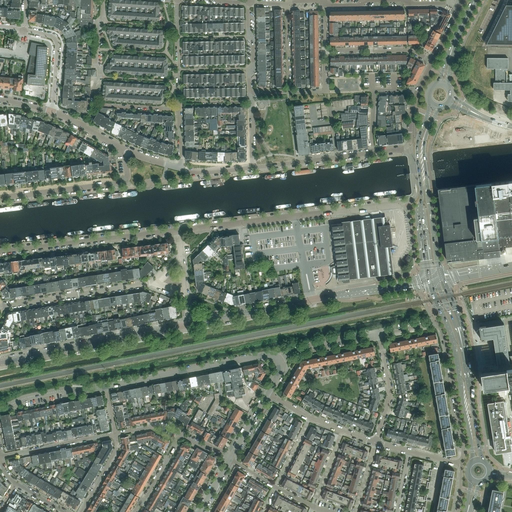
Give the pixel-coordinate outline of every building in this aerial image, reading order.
[(116,6),(117,0),(115,0),(109,0),(109,8),(117,9),(117,6),(119,6),(116,6)] [(154,10),(154,11),(159,11),(160,4),(159,3),(153,2),(152,8),(151,8),(152,8),(152,9),(154,10)] [(506,5),(486,44),(487,45),(487,44),(511,44),(511,5),(506,5)] [(58,29),(64,20),(60,18),(62,12),(63,8),(60,8),(59,12),(57,17),(55,27),(58,29)] [(109,17),(115,18),(116,12),(118,12),(119,9),(117,9),(109,8),(109,17)] [(43,24),(44,21),(45,15),(39,14),(39,13),(40,13),(41,10),(38,9),(37,10),(38,10),(37,13),(36,22),(43,24)] [(430,9),(430,12),(430,25),(435,25),(436,26),(439,20),(442,12),(437,9),(430,9)] [(367,20),(380,20),(379,10),(374,10),(374,14),(372,14),(372,10),(367,11),(367,20)] [(380,20),(392,20),(392,10),(387,10),(387,13),(385,13),(385,10),(379,10),(380,20)] [(404,10),(399,10),(399,13),(397,13),(397,10),(392,10),(392,20),(405,19),(404,10)] [(45,11),(45,15),(44,21),(43,24),(49,25),(51,16),(48,15),(48,12),(45,11)] [(159,11),(154,11),(154,12),(152,12),(152,14),(150,14),(152,14),(151,20),(160,20),(160,15),(159,14),(159,11)] [(306,12),(306,15),(306,18),(310,18),(310,20),(318,20),(318,16),(318,11),(316,11),(316,12),(315,12),(315,11),(310,12),(306,12)] [(335,14),(335,11),(330,11),(330,21),(342,21),(342,11),(337,11),(337,14),(335,14)] [(347,11),(342,11),(342,21),(355,20),(355,11),(349,11),(350,14),(348,14),(347,11)] [(360,11),(355,11),(355,20),(367,20),(367,11),(362,11),(362,14),(360,14),(360,11)] [(442,12),(439,20),(447,23),(446,23),(450,16),(449,14),(443,11),(442,12)] [(51,16),(49,25),(55,27),(57,17),(54,16),(54,13),(52,13),(51,16)] [(64,20),(58,29),(62,31),(69,23),(73,18),(70,16),(67,22),(64,20)] [(69,23),(62,31),(64,35),(73,29),(71,26),(76,19),(75,19),(75,18),(73,18),(69,23)] [(80,19),(77,19),(82,29),(83,31),(91,31),(93,32),(94,24),(94,20),(92,20),(86,19),(80,19)] [(435,29),(441,32),(442,33),(446,24),(445,24),(446,23),(447,23),(439,20),(436,26),(435,29)] [(113,36),(114,36),(118,37),(118,36),(115,36),(115,33),(114,33),(115,28),(109,27),(108,28),(108,32),(109,32),(109,33),(110,33),(110,36),(113,36)] [(123,34),(120,34),(121,28),(115,28),(114,33),(115,33),(119,34),(118,37),(120,37),(121,37),(121,34),(123,34)] [(75,33),(73,29),(64,35),(67,39),(67,38),(77,35),(82,33),(81,32),(83,31),(82,29),(77,31),(75,33)] [(156,36),(154,36),(156,36),(156,37),(158,38),(158,39),(162,39),(163,32),(162,30),(157,30),(156,36)] [(440,34),(438,33),(433,30),(431,34),(430,33),(429,35),(438,40),(439,37),(440,36),(440,35),(440,34)] [(83,37),(82,33),(77,35),(67,38),(67,39),(67,43),(77,43),(78,43),(77,38),(79,38),(83,37)] [(438,40),(429,35),(428,38),(429,39),(427,41),(435,45),(435,44),(436,44),(437,43),(436,42),(438,40)] [(113,36),(112,40),(113,40),(113,44),(114,45),(120,45),(120,40),(122,40),(122,39),(120,39),(118,39),(118,37),(114,36),(113,36)] [(15,40),(14,40),(12,40),(12,39),(8,38),(7,45),(4,45),(4,48),(12,50),(12,49),(13,49),(15,40)] [(154,42),(156,42),(156,48),(161,48),(162,47),(162,39),(158,39),(158,41),(156,40),(156,42),(154,42)] [(432,51),(434,46),(420,39),(420,46),(424,47),(424,48),(428,50),(428,49),(431,51),(432,50),(432,51)] [(46,55),(47,47),(42,47),(43,45),(33,43),(31,42),(31,45),(29,52),(28,55),(31,55),(26,75),(27,75),(28,75),(27,85),(44,86),(44,84),(45,76),(46,76),(47,57),(46,57),(46,55)] [(119,61),(119,56),(113,55),(112,56),(112,60),(111,60),(111,64),(112,64),(116,64),(116,61),(120,62),(120,61),(119,61)] [(407,66),(411,68),(412,66),(415,61),(414,60),(413,59),(412,59),(407,57),(407,64),(407,66)] [(159,64),(160,64),(160,65),(162,66),(162,67),(167,67),(168,64),(166,64),(167,58),(161,58),(160,64),(159,64)] [(487,58),(487,69),(496,69),(495,83),(494,83),(493,90),(510,90),(510,91),(510,93),(510,94),(508,94),(508,96),(508,98),(508,101),(511,101),(511,73),(508,74),(507,74),(507,71),(507,69),(508,69),(508,58),(500,58),(498,58),(494,58),(491,58),(487,58)] [(415,61),(412,66),(422,71),(422,69),(423,70),(425,66),(420,63),(418,62),(415,61)] [(112,64),(111,64),(108,63),(108,66),(107,66),(107,67),(106,67),(105,71),(106,72),(112,73),(112,67),(114,67),(114,64),(116,64),(112,64)] [(112,67),(112,73),(118,73),(118,67),(121,67),(118,67),(119,64),(117,64),(117,67),(114,67),(112,67)] [(422,71),(412,66),(411,68),(409,72),(411,73),(419,77),(421,73),(422,71)] [(158,70),(160,70),(160,76),(166,76),(167,75),(167,67),(162,67),(162,69),(160,68),(160,70),(158,70)] [(339,68),(336,68),(331,68),(330,68),(330,72),(331,72),(331,73),(338,73),(339,76),(343,76),(343,73),(343,69),(340,69),(340,70),(339,70),(339,68)] [(406,83),(407,83),(408,84),(415,84),(419,77),(411,73),(411,74),(408,72),(407,72),(407,75),(410,76),(406,83)] [(18,78),(10,78),(9,87),(13,87),(13,90),(18,90),(21,90),(21,83),(23,83),(23,79),(23,76),(18,75),(18,78)] [(111,88),(111,83),(104,82),(104,91),(110,91),(111,89),(113,89),(111,88)] [(152,97),(152,103),(161,103),(162,98),(164,98),(164,96),(160,96),(160,97),(158,97),(158,94),(156,94),(156,97),(152,97)] [(68,98),(64,97),(63,104),(63,105),(63,106),(64,106),(65,106),(66,106),(68,106),(67,107),(68,107),(68,108),(71,108),(71,107),(72,107),(72,100),(68,100),(68,98)] [(378,110),(378,112),(386,113),(386,116),(387,116),(389,116),(393,116),(393,110),(392,110),(392,107),(391,107),(392,105),(389,105),(389,101),(386,101),(379,101),(378,107),(379,107),(378,110)] [(386,116),(386,119),(387,124),(396,123),(401,122),(403,122),(402,114),(405,113),(405,105),(399,105),(394,105),(393,105),(393,110),(393,116),(389,116),(387,116),(386,116)] [(365,115),(368,115),(368,106),(357,106),(348,106),(348,114),(359,114),(365,115)] [(104,108),(102,108),(94,120),(96,121),(95,122),(96,123),(97,124),(98,124),(100,125),(104,117),(105,116),(104,116),(105,115),(101,114),(102,111),(106,113),(108,108),(104,108)] [(100,125),(101,126),(101,127),(103,127),(104,127),(104,128),(105,128),(106,128),(106,129),(111,119),(112,115),(113,113),(111,112),(108,118),(105,116),(105,117),(104,117),(100,125)] [(116,115),(116,116),(118,116),(118,118),(122,120),(122,118),(125,119),(126,119),(126,113),(126,112),(122,112),(117,112),(116,115)] [(378,116),(378,119),(385,119),(386,124),(387,124),(386,119),(386,116),(386,113),(378,112),(378,116)] [(5,134),(8,134),(7,124),(7,123),(6,117),(6,114),(3,114),(2,114),(2,113),(0,113),(0,126),(4,126),(5,134)] [(133,119),(133,121),(137,122),(138,119),(141,120),(142,113),(138,113),(134,113),(133,119)] [(368,119),(367,119),(362,118),(361,120),(355,120),(355,118),(347,119),(347,114),(348,114),(341,113),(343,129),(351,128),(353,128),(357,127),(360,127),(367,126),(367,125),(367,124),(368,119)] [(25,128),(26,128),(28,118),(24,117),(23,116),(22,116),(20,116),(19,126),(22,127),(21,134),(24,135),(24,132),(25,132),(25,128)] [(111,119),(106,129),(107,129),(107,130),(109,131),(110,130),(110,131),(112,132),(116,123),(118,118),(118,116),(116,116),(114,121),(111,119)] [(28,118),(26,128),(25,132),(28,133),(28,136),(30,137),(31,130),(34,120),(31,119),(29,118),(28,119),(28,118)] [(386,124),(385,119),(378,119),(378,120),(377,126),(377,127),(380,127),(386,127),(386,124)] [(34,130),(37,131),(40,122),(39,122),(39,121),(37,120),(36,121),(35,120),(34,120),(31,130),(30,137),(33,137),(34,130)] [(123,121),(122,120),(120,123),(119,125),(116,123),(112,132),(113,132),(112,133),(115,134),(118,135),(122,125),(123,121)] [(37,142),(39,142),(40,139),(46,123),(44,123),(43,122),(42,121),(41,121),(40,121),(40,122),(37,131),(38,131),(40,132),(38,138),(38,139),(37,142)] [(118,135),(117,135),(118,135),(118,136),(120,137),(121,137),(123,137),(128,128),(130,123),(127,122),(125,126),(122,125),(118,135)] [(45,134),(48,135),(51,126),(51,125),(50,124),(49,124),(48,124),(46,123),(40,139),(42,140),(43,140),(45,134)] [(56,130),(57,128),(55,127),(55,126),(53,125),(52,125),(52,126),(51,126),(48,135),(46,137),(50,139),(47,145),(49,146),(53,138),(56,130)] [(128,128),(123,137),(123,138),(124,138),(123,139),(126,140),(126,139),(129,140),(133,130),(135,126),(133,125),(131,129),(128,128)] [(133,130),(129,140),(129,141),(130,142),(131,143),(132,142),(134,143),(139,133),(141,128),(139,127),(137,132),(133,130)] [(155,127),(150,137),(146,148),(149,149),(149,150),(150,150),(152,150),(156,140),(153,139),(153,137),(154,134),(156,133),(157,132),(159,128),(157,127),(155,127)] [(56,140),(54,144),(57,146),(64,131),(61,130),(61,128),(59,128),(58,128),(57,128),(56,130),(53,138),(56,140)] [(134,143),(135,143),(134,143),(135,144),(135,145),(137,145),(138,145),(139,145),(140,145),(140,146),(140,145),(147,131),(145,130),(143,134),(139,133),(134,143)] [(66,132),(64,131),(57,146),(59,147),(62,140),(65,142),(70,134),(69,134),(69,132),(68,132),(66,132)] [(146,148),(150,137),(147,136),(149,131),(147,131),(140,145),(142,146),(142,147),(142,146),(143,147),(143,148),(145,148),(146,148)] [(309,154),(309,152),(311,151),(310,142),(308,143),(307,137),(307,133),(297,135),(299,155),(309,154)] [(70,149),(76,138),(74,137),(74,136),(73,134),(72,134),(71,134),(70,134),(65,142),(65,143),(69,145),(67,148),(70,149)] [(388,144),(387,135),(383,135),(381,135),(381,134),(379,134),(377,134),(377,137),(377,141),(378,141),(378,146),(384,145),(388,145),(388,144)] [(158,152),(162,142),(159,140),(160,139),(161,135),(159,135),(156,140),(152,150),(155,151),(155,152),(157,153),(158,152)] [(162,142),(158,152),(159,152),(159,151),(161,152),(161,153),(163,154),(164,153),(165,154),(168,145),(164,143),(166,139),(168,139),(169,137),(164,137),(162,142)] [(238,152),(239,161),(241,161),(241,160),(242,160),(242,161),(246,160),(247,159),(246,147),(246,144),(246,137),(244,137),(237,137),(237,145),(238,152)] [(76,138),(70,149),(72,151),(74,147),(77,149),(82,141),(82,139),(80,138),(79,139),(78,139),(76,138)] [(333,142),(333,139),(333,138),(330,138),(330,142),(325,143),(326,151),(326,152),(331,152),(331,151),(334,151),(333,142)] [(171,139),(169,139),(169,143),(169,144),(168,144),(168,145),(165,154),(165,153),(167,154),(171,155),(173,154),(173,151),(173,150),(173,151),(173,150),(174,150),(174,148),(174,147),(174,144),(173,144),(171,143),(171,139)] [(312,139),(310,140),(310,142),(311,151),(312,153),(316,153),(320,153),(320,152),(319,143),(313,144),(312,139)] [(84,143),(82,141),(77,149),(82,152),(83,152),(88,145),(87,144),(87,143),(86,142),(84,143)] [(89,155),(94,148),(93,147),(93,146),(91,145),(90,146),(88,145),(83,152),(82,152),(80,155),(82,155),(84,153),(88,155),(89,155)] [(90,156),(91,157),(94,158),(94,159),(99,151),(98,149),(97,149),(96,149),(94,148),(89,155),(88,155),(87,156),(86,157),(86,158),(88,159),(90,156)] [(100,162),(102,159),(105,154),(104,154),(104,153),(103,152),(101,152),(99,151),(94,159),(94,158),(93,161),(95,162),(97,160),(100,162)] [(102,163),(103,165),(110,164),(110,160),(109,160),(109,156),(109,155),(108,154),(107,155),(105,154),(102,159),(102,163)] [(83,157),(83,160),(88,160),(88,162),(84,162),(85,172),(85,174),(86,174),(87,175),(89,175),(89,174),(92,174),(91,164),(90,159),(88,159),(86,158),(86,157),(83,157)] [(48,159),(50,176),(50,179),(53,179),(53,178),(53,179),(54,180),(56,180),(56,179),(57,178),(56,164),(52,165),(51,158),(48,159)] [(64,175),(63,163),(59,164),(58,158),(55,158),(56,164),(57,178),(60,178),(61,179),(63,179),(64,178),(64,177),(64,175)] [(85,175),(85,174),(85,172),(84,162),(84,161),(79,162),(79,159),(76,160),(77,162),(78,173),(78,175),(81,175),(82,176),(84,176),(85,175)] [(78,175),(78,173),(77,162),(73,163),(72,160),(69,161),(70,165),(71,174),(71,176),(74,176),(75,177),(77,177),(78,176),(78,175)] [(4,161),(2,161),(3,170),(4,170),(6,184),(8,184),(9,184),(10,185),(12,185),(13,183),(11,170),(7,170),(6,170),(6,168),(5,168),(4,161)] [(71,176),(71,174),(70,165),(65,165),(65,161),(62,161),(63,163),(64,175),(64,177),(71,176)] [(98,163),(91,164),(92,174),(93,174),(93,175),(96,175),(96,173),(101,173),(101,169),(98,169),(98,166),(98,163)] [(110,164),(103,165),(98,166),(98,169),(101,169),(101,173),(106,173),(106,172),(109,172),(110,173),(112,171),(110,170),(110,165),(110,164)] [(17,169),(12,170),(13,183),(14,183),(15,184),(16,184),(17,183),(18,183),(21,183),(20,178),(22,178),(21,171),(20,168),(19,168),(19,169),(18,169),(17,169)] [(410,173),(409,173),(410,180),(418,179),(435,176),(434,171),(434,170),(433,170),(422,172),(410,173)] [(511,180),(508,182),(508,181),(498,183),(498,182),(475,185),(471,186),(439,190),(445,243),(447,261),(448,261),(484,257),(484,258),(500,256),(499,247),(500,247),(510,246),(511,245),(511,180)] [(338,224),(332,225),(333,231),(333,232),(335,247),(335,248),(335,251),(338,270),(339,280),(339,281),(343,280),(344,280),(344,282),(343,282),(343,283),(350,282),(350,279),(350,278),(358,277),(381,274),(381,276),(394,274),(393,272),(392,272),(390,257),(392,257),(391,248),(394,247),(394,246),(393,246),(391,233),(392,233),(391,228),(390,228),(389,220),(389,221),(387,222),(386,222),(386,218),(362,221),(353,222),(351,222),(344,223),(343,223),(342,223),(338,224)] [(235,235),(232,235),(233,245),(234,250),(236,267),(245,266),(243,249),(244,249),(243,244),(240,244),(239,234),(238,234),(237,233),(235,233),(235,234),(235,235)] [(233,245),(232,235),(229,235),(228,234),(226,234),(226,235),(226,236),(225,236),(226,248),(230,248),(231,251),(234,250),(233,245)] [(221,248),(218,245),(213,240),(211,240),(210,241),(210,243),(208,245),(217,253),(222,258),(224,257),(221,254),(219,252),(218,251),(221,248)] [(163,244),(160,244),(162,257),(163,259),(165,257),(165,253),(166,255),(167,254),(169,253),(169,252),(169,251),(171,251),(170,244),(168,244),(168,243),(163,243),(163,244)] [(156,244),(153,245),(155,258),(157,258),(156,255),(157,255),(158,256),(161,255),(161,257),(162,257),(160,244),(156,244)] [(139,259),(137,246),(136,245),(134,246),(133,247),(131,247),(131,251),(130,252),(131,260),(133,260),(133,257),(134,257),(134,260),(139,259)] [(146,246),(148,258),(151,257),(152,256),(153,258),(155,258),(153,245),(151,245),(146,245),(146,246)] [(131,260),(130,252),(130,247),(129,247),(128,246),(126,247),(125,248),(123,248),(123,249),(123,254),(122,254),(123,258),(123,261),(125,261),(125,258),(126,258),(126,260),(127,261),(130,260),(131,260)] [(143,246),(138,246),(139,249),(140,256),(145,256),(145,259),(148,259),(148,258),(146,246),(143,246)] [(219,257),(207,246),(206,247),(205,246),(202,249),(203,250),(210,258),(213,255),(214,256),(218,259),(219,257)] [(108,263),(110,263),(111,263),(110,259),(116,259),(116,256),(118,256),(118,255),(118,252),(117,251),(115,251),(115,249),(114,249),(113,248),(111,248),(111,250),(108,250),(108,253),(107,253),(108,259),(108,262),(108,263)] [(204,260),(205,261),(206,262),(209,259),(210,258),(203,250),(199,254),(203,258),(203,259),(204,260)] [(89,251),(88,253),(89,264),(94,263),(94,265),(93,265),(94,268),(96,268),(94,252),(92,252),(91,251),(89,251)] [(89,264),(88,253),(85,253),(84,252),(82,252),(82,253),(81,253),(83,265),(87,264),(88,271),(90,271),(89,264)] [(68,255),(70,266),(73,266),(74,273),(75,273),(77,273),(76,271),(77,271),(76,268),(75,254),(73,254),(72,255),(71,254),(70,254),(69,255),(68,255)] [(196,257),(193,260),(194,264),(199,263),(200,261),(200,260),(202,263),(205,261),(204,260),(203,259),(203,258),(199,254),(198,254),(197,254),(195,255),(195,256),(195,257),(196,257),(195,257),(196,257)] [(58,268),(61,268),(62,275),(65,275),(62,256),(60,256),(59,255),(58,255),(57,256),(56,256),(57,265),(57,264),(58,268)] [(58,271),(58,268),(57,264),(57,265),(56,256),(50,257),(51,268),(55,268),(55,271),(58,271)] [(43,258),(45,268),(47,267),(50,267),(50,270),(52,270),(51,268),(50,257),(43,258)] [(12,263),(13,274),(18,273),(18,275),(20,275),(19,261),(16,261),(15,260),(13,260),(13,262),(12,262),(12,263)] [(146,260),(145,261),(146,263),(143,266),(149,272),(150,272),(151,272),(153,271),(153,270),(152,269),(154,268),(154,267),(148,261),(146,260)] [(13,274),(12,263),(11,263),(10,262),(7,262),(6,261),(5,261),(4,262),(4,263),(3,263),(4,274),(5,275),(13,274)] [(140,270),(141,277),(146,276),(146,275),(147,276),(148,276),(149,274),(150,273),(149,273),(149,272),(143,266),(142,268),(141,267),(142,265),(141,263),(140,264),(140,270)] [(71,279),(72,288),(76,287),(79,287),(78,278),(77,278),(77,276),(77,273),(75,273),(74,273),(75,278),(71,279)] [(300,292),(298,282),(295,283),(295,281),(294,281),(293,278),(292,278),(291,274),(289,274),(291,282),(292,282),(292,283),(294,291),(294,293),(297,293),(297,294),(299,293),(300,292)] [(287,282),(286,275),(283,275),(286,287),(288,295),(290,294),(291,295),(292,294),(293,294),(293,291),(292,286),(288,287),(287,282)] [(280,276),(278,276),(278,280),(279,283),(279,284),(280,287),(280,289),(282,296),(284,295),(285,296),(287,295),(288,295),(286,287),(286,288),(283,288),(282,286),(282,284),(281,284),(281,282),(280,276)] [(205,285),(204,284),(202,283),(203,281),(196,282),(197,288),(199,289),(198,291),(202,293),(204,288),(205,285)] [(280,289),(280,287),(279,284),(276,285),(275,283),(274,283),(274,281),(272,281),(273,284),(274,288),(276,297),(278,297),(279,297),(280,297),(281,296),(282,296),(280,289)] [(213,297),(216,290),(217,289),(215,289),(213,288),(215,283),(213,282),(212,285),(211,287),(208,295),(209,296),(210,296),(213,297)] [(270,298),(272,298),(273,298),(274,298),(275,297),(276,297),(274,288),(273,284),(270,285),(269,282),(267,283),(267,287),(268,287),(270,298)] [(221,284),(219,283),(218,286),(217,289),(216,290),(213,297),(215,298),(219,299),(222,292),(218,291),(218,290),(221,284)] [(269,298),(270,298),(268,287),(267,287),(267,283),(261,284),(262,289),(264,297),(264,299),(266,299),(267,300),(269,299),(269,298)] [(204,293),(208,295),(211,287),(212,285),(208,284),(207,285),(205,285),(204,288),(202,293),(204,293)] [(248,285),(250,293),(251,302),(254,301),(254,302),(257,302),(256,301),(257,301),(255,292),(252,293),(251,285),(248,285)] [(263,297),(261,291),(258,291),(256,285),(254,286),(255,292),(257,301),(260,300),(260,301),(262,301),(262,300),(263,300),(263,297)] [(4,296),(5,296),(6,298),(10,298),(9,292),(7,290),(9,288),(7,286),(1,291),(2,291),(1,292),(2,293),(3,293),(4,294),(3,294),(4,296)] [(244,294),(246,303),(248,303),(249,303),(250,303),(251,302),(250,293),(246,294),(245,287),(243,288),(242,288),(243,290),(244,294)] [(233,290),(232,290),(231,290),(231,291),(231,294),(227,293),(227,294),(224,301),(225,302),(225,303),(226,303),(227,303),(228,303),(230,304),(232,304),(234,304),(234,305),(233,296),(233,295),(234,295),(234,294),(234,293),(233,293),(233,290)] [(244,294),(243,290),(237,291),(238,295),(240,304),(242,304),(243,304),(245,304),(245,303),(246,303),(244,294)] [(221,300),(224,301),(227,294),(222,292),(219,299),(220,300),(221,300)] [(127,294),(128,303),(133,302),(133,307),(132,307),(132,309),(135,308),(134,302),(133,293),(127,294)] [(121,295),(123,304),(127,303),(127,307),(126,307),(127,310),(130,309),(128,303),(127,294),(121,295)] [(118,311),(119,311),(124,310),(123,304),(121,295),(116,296),(117,305),(121,304),(122,308),(118,308),(118,311)] [(112,312),(114,312),(118,311),(118,308),(117,308),(117,305),(116,296),(109,297),(111,306),(115,305),(116,309),(114,310),(114,309),(112,309),(112,310),(112,312)] [(164,301),(162,307),(162,308),(164,319),(166,319),(167,320),(169,319),(170,318),(169,307),(165,307),(164,306),(165,304),(166,303),(169,304),(170,301),(171,299),(166,296),(164,301)] [(149,311),(151,322),(157,321),(158,321),(157,318),(156,312),(155,312),(154,310),(151,310),(151,308),(151,307),(152,304),(153,301),(150,300),(149,304),(148,307),(149,311)] [(170,301),(169,304),(168,305),(169,307),(170,318),(173,318),(174,318),(175,318),(176,317),(177,317),(176,311),(177,311),(177,307),(175,308),(175,306),(175,302),(170,301)] [(156,309),(156,312),(157,318),(158,321),(160,320),(161,321),(163,320),(164,320),(164,319),(162,308),(159,309),(158,306),(159,304),(157,303),(156,305),(155,307),(156,309)] [(143,312),(145,323),(151,322),(149,311),(145,311),(144,307),(142,307),(143,312)] [(145,323),(143,312),(139,313),(138,308),(136,309),(137,314),(137,316),(139,324),(145,323)] [(137,316),(137,314),(133,315),(132,309),(130,309),(131,315),(131,317),(132,317),(133,326),(139,324),(137,316)] [(4,323),(5,324),(4,325),(11,328),(13,329),(14,326),(15,325),(14,322),(14,319),(12,312),(9,313),(8,315),(8,317),(7,318),(6,320),(6,321),(5,322),(4,323)] [(115,317),(114,312),(112,312),(114,318),(116,329),(122,328),(119,318),(116,318),(116,317),(115,317)] [(100,314),(102,320),(104,332),(110,330),(108,319),(103,320),(102,314),(100,314)] [(89,325),(89,326),(91,334),(95,333),(98,333),(94,317),(94,315),(92,316),(90,316),(91,318),(91,319),(92,319),(93,321),(92,321),(93,322),(89,323),(90,325),(89,325)] [(127,316),(127,315),(125,315),(125,317),(128,327),(133,326),(132,317),(131,317),(131,315),(127,316)] [(88,316),(83,317),(82,317),(85,335),(91,334),(89,326),(86,326),(85,319),(88,319),(88,316)] [(122,316),(119,316),(119,318),(122,328),(124,328),(127,328),(127,327),(128,327),(125,317),(122,317),(122,316)] [(96,317),(94,317),(98,333),(100,333),(100,332),(104,332),(102,320),(98,321),(98,320),(97,320),(96,317)] [(114,318),(108,319),(110,330),(116,329),(114,318)] [(69,327),(66,328),(68,339),(72,338),(74,338),(72,327),(70,319),(69,319),(68,319),(69,323),(69,327)] [(77,322),(74,322),(75,326),(72,327),(74,338),(78,337),(80,336),(78,325),(77,322)] [(59,329),(60,331),(62,340),(66,339),(68,339),(66,328),(65,324),(63,325),(63,329),(59,329)] [(511,357),(509,358),(504,324),(486,326),(480,327),(479,327),(481,340),(484,340),(484,339),(493,338),(499,372),(495,372),(494,372),(494,373),(494,371),(490,371),(490,373),(489,373),(484,374),(483,374),(482,374),(482,373),(481,373),(484,389),(486,389),(509,385),(509,386),(511,385),(511,399),(510,400),(511,406),(511,405),(511,357)] [(11,328),(4,325),(3,325),(1,327),(2,328),(1,330),(1,331),(7,333),(8,333),(10,334),(11,334),(13,329),(11,328)] [(56,341),(54,331),(50,331),(49,327),(47,327),(48,332),(50,342),(51,342),(50,342),(52,342),(56,341)] [(54,331),(56,341),(62,340),(60,331),(57,331),(56,327),(54,328),(54,331)] [(30,334),(30,336),(32,345),(33,345),(34,346),(35,345),(36,344),(38,344),(35,329),(33,330),(34,332),(33,333),(30,334)] [(44,343),(42,330),(38,331),(37,329),(35,329),(38,344),(40,344),(41,344),(43,344),(44,343)] [(42,329),(42,330),(44,343),(45,343),(46,343),(50,342),(48,332),(45,333),(44,329),(42,329)] [(0,339),(10,339),(9,335),(11,335),(11,334),(10,334),(8,333),(7,333),(1,331),(0,331),(0,339)] [(32,346),(32,345),(30,336),(30,334),(26,335),(26,331),(24,331),(24,335),(26,347),(28,347),(32,346)] [(18,336),(18,338),(19,340),(20,343),(20,345),(21,348),(23,348),(22,348),(26,347),(24,335),(20,336),(19,335),(18,336)] [(431,335),(421,337),(422,345),(432,343),(431,335)] [(421,337),(413,339),(414,347),(422,345),(421,337)] [(413,339),(404,341),(406,349),(414,347),(413,339)] [(404,341),(396,343),(397,350),(406,349),(404,341)] [(12,350),(11,348),(11,347),(20,345),(20,343),(0,345),(0,352),(3,352),(6,351),(10,351),(10,350),(12,350)] [(396,343),(389,344),(391,352),(397,350),(396,343)] [(365,349),(366,356),(375,355),(373,347),(365,349)] [(356,350),(358,358),(366,356),(365,349),(356,350)] [(348,352),(350,360),(358,358),(356,350),(348,352)] [(340,354),(341,362),(350,360),(348,352),(340,354)] [(429,356),(432,371),(441,370),(438,354),(438,353),(435,354),(429,355),(429,356)] [(333,363),(341,362),(340,354),(331,355),(333,363)] [(333,363),(331,355),(322,357),(324,365),(333,363)] [(324,365),(322,357),(313,359),(315,367),(324,365)] [(313,359),(302,361),(307,368),(315,367),(313,359)] [(303,375),(307,368),(302,361),(296,371),(303,375)] [(253,381),(255,382),(257,378),(256,378),(258,374),(258,372),(262,368),(259,364),(258,364),(257,364),(256,364),(255,365),(254,365),(255,368),(254,369),(255,372),(255,375),(255,377),(253,381)] [(240,368),(232,369),(230,370),(232,380),(225,381),(226,384),(225,384),(227,395),(226,395),(227,396),(228,395),(228,396),(235,395),(235,396),(236,399),(243,397),(242,396),(242,394),(245,393),(244,385),(241,370),(240,367),(240,368)] [(257,379),(260,381),(261,379),(262,379),(265,373),(262,368),(258,372),(258,374),(256,378),(257,378),(258,379),(257,379)] [(225,381),(232,380),(230,370),(226,371),(226,370),(224,370),(224,371),(223,371),(225,381)] [(441,370),(432,371),(435,388),(444,387),(441,370)] [(215,373),(219,388),(221,388),(219,381),(224,380),(222,371),(221,371),(219,371),(218,372),(215,373)] [(299,383),(303,375),(296,371),(292,379),(299,383)] [(209,374),(209,376),(211,383),(215,382),(217,389),(219,388),(215,373),(213,373),(212,372),(210,373),(209,374)] [(211,384),(211,383),(209,376),(209,374),(208,373),(206,374),(205,375),(203,375),(205,386),(206,388),(207,387),(207,385),(211,384)] [(198,385),(197,379),(196,377),(195,377),(195,376),(193,377),(192,377),(190,378),(192,387),(193,389),(195,389),(194,386),(198,385)] [(192,387),(190,378),(187,378),(186,378),(185,378),(184,379),(183,379),(184,382),(185,388),(189,387),(189,390),(192,389),(191,387),(192,387)] [(177,380),(179,389),(180,393),(181,393),(182,393),(182,391),(186,391),(185,388),(184,382),(183,379),(177,380)] [(299,383),(292,379),(288,386),(294,390),(299,383)] [(255,391),(258,386),(258,385),(253,382),(252,382),(246,382),(247,385),(255,391)] [(288,386),(283,393),(290,397),(294,390),(288,386)] [(444,387),(435,388),(438,405),(447,404),(444,387)] [(124,392),(125,399),(128,399),(129,403),(132,403),(129,390),(127,390),(126,390),(125,390),(124,391),(124,392)] [(122,400),(123,405),(126,404),(125,399),(124,392),(122,392),(122,391),(121,391),(120,391),(119,391),(118,392),(118,393),(119,400),(122,400)] [(117,402),(117,406),(121,405),(120,401),(119,400),(118,393),(116,393),(115,393),(115,392),(113,392),(112,393),(112,394),(113,398),(113,399),(112,399),(113,401),(116,401),(117,402)] [(306,394),(302,401),(307,404),(313,394),(311,392),(309,396),(306,394)] [(380,393),(371,395),(372,398),(372,399),(380,401),(381,398),(380,393)] [(407,393),(399,394),(400,398),(400,399),(407,402),(408,402),(407,401),(408,399),(407,393)] [(313,394),(307,404),(311,407),(315,400),(313,398),(315,395),(313,394)] [(99,410),(102,409),(105,409),(104,406),(101,407),(101,406),(102,406),(101,405),(104,404),(105,403),(104,401),(103,401),(102,395),(101,396),(100,395),(99,395),(99,396),(96,397),(98,405),(99,410)] [(315,400),(311,407),(316,409),(320,402),(315,400)] [(68,402),(70,411),(71,414),(77,413),(76,410),(74,401),(72,402),(71,401),(69,401),(69,402),(68,402)] [(178,408),(177,410),(174,415),(174,416),(174,417),(176,418),(178,419),(185,406),(187,403),(184,401),(180,408),(180,409),(178,408)] [(495,444),(496,453),(502,452),(511,451),(510,444),(511,443),(511,441),(511,437),(509,438),(503,401),(488,403),(494,442),(493,442),(493,445),(495,444)] [(320,412),(322,410),(324,405),(320,402),(316,409),(320,412)] [(370,404),(367,402),(366,405),(369,406),(369,409),(376,411),(378,406),(370,404)] [(183,420),(183,421),(187,415),(188,413),(185,412),(188,406),(187,406),(189,404),(187,403),(185,406),(178,419),(180,420),(182,421),(183,421),(183,420)] [(405,409),(406,406),(398,404),(396,409),(404,412),(408,413),(409,410),(405,409)] [(450,420),(447,404),(438,405),(441,422),(450,420)] [(60,420),(59,415),(59,414),(57,407),(57,405),(55,405),(51,405),(51,406),(53,414),(56,413),(58,420),(60,420)] [(155,408),(156,412),(157,420),(159,420),(160,420),(161,420),(162,419),(161,412),(158,412),(156,405),(154,406),(155,408)] [(45,407),(47,415),(51,415),(52,419),(54,419),(53,414),(51,406),(45,407)] [(152,408),(155,408),(154,406),(151,406),(149,407),(150,413),(151,413),(152,421),(154,421),(154,422),(157,421),(157,420),(156,412),(153,413),(152,408)] [(44,416),(46,424),(49,424),(47,415),(45,407),(40,408),(41,416),(44,416)] [(151,421),(152,421),(151,413),(150,413),(147,414),(146,407),(144,408),(145,415),(146,420),(147,422),(149,422),(151,422),(151,421)] [(272,413),(278,416),(279,413),(281,410),(275,407),(272,413)] [(335,409),(332,417),(337,419),(340,411),(341,408),(339,407),(337,410),(335,409)] [(167,409),(168,415),(169,417),(171,417),(172,416),(172,415),(173,415),(174,415),(177,410),(173,408),(167,409)] [(187,426),(188,424),(192,417),(189,416),(192,410),(190,408),(188,413),(187,415),(183,421),(184,421),(184,423),(184,425),(187,426)] [(240,417),(241,414),(242,415),(243,412),(236,408),(234,412),(229,409),(228,410),(229,411),(233,413),(240,417)] [(141,423),(141,421),(140,416),(137,416),(136,409),(133,410),(134,417),(135,417),(136,422),(136,424),(138,424),(139,424),(140,424),(141,423)] [(199,409),(195,416),(199,419),(203,412),(199,409)] [(404,412),(396,409),(395,414),(406,418),(406,415),(403,414),(404,412)] [(233,413),(229,411),(228,417),(237,422),(238,422),(239,420),(239,419),(240,417),(233,413)] [(342,421),(347,423),(351,412),(348,411),(347,414),(345,413),(342,421)] [(194,431),(197,433),(201,426),(198,425),(201,420),(205,413),(203,412),(199,419),(193,430),(194,431)] [(278,416),(272,413),(269,418),(275,421),(278,416)] [(193,430),(199,419),(195,416),(192,421),(190,426),(189,427),(188,428),(191,430),(192,430),(193,430)] [(237,422),(228,417),(226,421),(226,420),(226,421),(223,419),(222,420),(234,427),(235,425),(236,425),(237,423),(237,422)] [(94,433),(93,430),(92,424),(89,425),(88,419),(87,419),(86,420),(87,425),(88,431),(89,434),(94,433)] [(266,423),(265,425),(278,432),(279,430),(273,426),(275,423),(268,419),(268,420),(267,420),(266,422),(266,423)] [(234,427),(222,420),(221,422),(226,425),(224,429),(231,432),(232,432),(233,430),(234,427)] [(296,420),(294,425),(299,428),(302,423),(296,420)] [(452,437),(450,420),(441,422),(444,439),(452,437)] [(204,430),(205,428),(203,427),(204,425),(205,422),(204,421),(201,426),(197,433),(198,433),(198,434),(201,435),(204,430)] [(58,440),(58,437),(57,431),(54,432),(53,427),(52,427),(52,423),(50,424),(51,428),(52,432),(53,438),(53,441),(58,440)] [(53,441),(53,438),(52,432),(49,433),(47,425),(45,425),(46,431),(48,439),(48,442),(53,441)] [(262,430),(269,434),(271,431),(277,434),(278,432),(265,425),(264,427),(263,426),(262,429),(263,429),(262,430)] [(294,425),(291,431),(296,434),(299,428),(294,425)] [(48,442),(48,439),(46,431),(43,431),(42,427),(40,428),(41,432),(43,440),(43,443),(48,442)] [(321,436),(315,433),(317,429),(312,427),(309,432),(314,435),(320,438),(321,436)] [(38,444),(36,433),(33,433),(32,428),(29,428),(31,434),(33,445),(38,444)] [(209,429),(207,428),(204,433),(202,436),(204,436),(202,439),(206,441),(206,440),(207,441),(210,435),(211,434),(207,432),(209,429)] [(43,443),(43,440),(41,432),(38,432),(37,429),(35,429),(36,433),(38,444),(43,443)] [(224,429),(222,432),(220,431),(219,433),(228,438),(229,435),(230,435),(231,433),(231,432),(224,429)] [(411,435),(409,434),(407,442),(412,443),(415,431),(412,430),(411,435)] [(273,437),(262,431),(261,433),(260,432),(258,435),(260,437),(266,440),(268,437),(272,439),(273,437)] [(288,436),(291,438),(294,439),(296,434),(291,431),(288,436)] [(306,438),(308,439),(312,440),(314,435),(309,432),(306,438)] [(212,433),(210,435),(225,443),(225,442),(226,443),(228,439),(227,439),(220,434),(219,437),(212,433)] [(137,435),(136,435),(137,437),(137,441),(138,443),(139,443),(141,443),(142,445),(143,444),(145,444),(145,443),(145,442),(144,442),(142,434),(139,434),(137,434),(137,435)] [(151,441),(152,442),(154,443),(152,448),(154,449),(160,437),(158,436),(158,435),(156,434),(155,434),(151,441)] [(331,435),(329,434),(325,436),(323,435),(321,438),(325,440),(327,440),(333,442),(335,436),(332,435),(331,435)] [(122,444),(130,442),(135,441),(134,435),(131,436),(132,438),(132,439),(129,440),(129,439),(129,436),(121,438),(122,444)] [(224,445),(225,443),(210,435),(207,441),(209,442),(211,439),(216,441),(214,445),(216,446),(217,445),(222,448),(224,445)] [(257,439),(256,441),(258,442),(267,447),(269,448),(270,446),(264,443),(266,440),(260,437),(258,435),(256,438),(257,439)] [(433,437),(430,436),(429,436),(429,439),(424,438),(422,445),(427,447),(431,447),(433,437)] [(158,445),(160,446),(161,447),(165,440),(165,439),(163,438),(162,438),(160,437),(154,449),(155,449),(156,447),(157,447),(158,445)] [(452,437),(444,439),(446,454),(446,455),(453,454),(454,454),(455,454),(455,453),(452,437)] [(281,441),(275,438),(274,441),(277,443),(278,442),(282,444),(281,447),(288,450),(290,446),(281,441)] [(281,441),(290,446),(293,441),(286,438),(284,440),(282,439),(281,441)] [(315,451),(318,446),(316,445),(315,447),(311,445),(312,443),(305,439),(303,443),(303,444),(315,451)] [(99,446),(100,446),(104,447),(112,448),(113,448),(112,443),(112,441),(111,441),(111,440),(98,443),(98,445),(99,446)] [(159,447),(157,450),(159,452),(161,452),(163,454),(165,450),(166,449),(167,447),(167,446),(169,443),(169,441),(168,441),(165,440),(161,447),(160,446),(160,447),(159,447)] [(323,445),(322,444),(321,447),(327,449),(328,447),(330,448),(333,442),(327,440),(325,440),(323,445)] [(17,448),(23,447),(21,441),(16,442),(9,444),(7,444),(7,447),(6,447),(7,449),(8,449),(8,450),(11,449),(13,449),(17,448)] [(258,442),(256,441),(255,443),(254,442),(252,445),(260,450),(262,447),(266,449),(267,447),(258,442)] [(343,451),(342,454),(344,455),(346,452),(348,445),(349,444),(343,442),(342,447),(341,447),(340,449),(341,449),(340,450),(343,451)] [(97,443),(89,444),(90,452),(94,451),(98,445),(97,443)] [(183,443),(180,447),(193,455),(195,452),(196,450),(183,443)] [(315,451),(303,444),(300,449),(307,453),(309,450),(312,452),(311,454),(313,455),(315,451)] [(143,446),(142,447),(150,451),(154,453),(152,456),(159,460),(160,459),(161,458),(161,457),(162,455),(155,451),(144,445),(143,446)] [(261,457),(262,455),(259,453),(260,450),(252,445),(251,448),(251,449),(250,451),(261,457)] [(83,446),(78,447),(79,454),(82,454),(83,459),(86,459),(86,458),(85,453),(83,446)] [(102,449),(100,451),(106,454),(108,456),(108,455),(109,455),(110,454),(110,453),(112,448),(104,447),(100,446),(100,447),(102,449)] [(79,454),(78,447),(72,448),(73,455),(77,455),(78,460),(80,460),(79,454)] [(277,456),(284,459),(286,455),(279,451),(275,449),(271,447),(270,449),(278,453),(277,456)] [(279,451),(286,455),(288,450),(281,447),(280,449),(276,447),(275,449),(279,451)] [(352,455),(355,456),(358,448),(354,447),(353,447),(349,457),(351,458),(352,455)] [(121,453),(123,454),(128,457),(130,453),(129,452),(130,451),(134,450),(133,448),(131,448),(127,449),(126,448),(125,449),(123,448),(122,450),(123,450),(121,453)] [(180,448),(180,449),(178,453),(188,459),(189,457),(186,456),(188,453),(180,448)] [(197,462),(200,456),(203,451),(197,448),(196,450),(195,452),(193,455),(191,459),(197,462)] [(66,449),(61,450),(61,452),(63,460),(66,459),(67,464),(69,463),(66,449)] [(307,453),(300,449),(298,454),(310,460),(313,456),(310,455),(310,457),(306,455),(307,453)] [(366,456),(367,454),(368,452),(363,450),(358,462),(360,463),(362,458),(364,459),(364,460),(365,460),(365,459),(366,459),(367,457),(366,456)] [(52,462),(55,461),(56,466),(58,466),(58,465),(55,451),(50,452),(50,455),(52,462)] [(108,456),(106,454),(100,451),(98,454),(96,453),(94,452),(93,454),(105,461),(106,459),(107,458),(108,457),(108,456)] [(209,454),(203,451),(200,456),(203,458),(206,459),(213,464),(216,460),(215,458),(209,454)] [(52,462),(50,455),(50,452),(47,453),(46,452),(44,453),(44,456),(46,463),(49,462),(49,467),(53,466),(52,462)] [(257,456),(252,453),(250,452),(249,452),(247,454),(248,455),(247,457),(249,458),(254,461),(259,464),(259,463),(260,462),(255,459),(257,456)] [(327,457),(316,452),(315,454),(319,456),(318,459),(325,462),(327,457)] [(38,455),(38,457),(40,464),(43,464),(45,471),(48,471),(46,463),(44,456),(44,453),(41,454),(40,453),(39,454),(38,455)] [(126,460),(128,457),(123,454),(121,453),(118,458),(128,463),(129,461),(126,460)] [(189,459),(188,459),(178,453),(175,457),(177,458),(183,461),(185,458),(186,459),(186,460),(188,461),(189,459)] [(92,456),(96,458),(94,461),(100,465),(102,466),(102,465),(103,465),(104,464),(103,463),(105,461),(93,454),(92,456)] [(137,456),(149,462),(147,465),(152,468),(154,469),(154,468),(155,468),(156,467),(156,466),(157,465),(144,457),(141,455),(140,455),(139,454),(137,456)] [(271,458),(281,463),(284,459),(277,456),(275,454),(273,457),(272,456),(271,458)] [(310,460),(298,454),(295,459),(302,462),(304,460),(307,462),(306,464),(308,465),(310,460)] [(344,460),(346,457),(339,454),(337,459),(337,460),(349,464),(350,462),(344,460)] [(159,461),(159,460),(152,456),(151,459),(145,455),(144,457),(157,465),(158,463),(158,462),(159,461)] [(183,461),(177,458),(175,457),(173,461),(185,468),(186,466),(183,465),(181,464),(183,461)] [(247,457),(246,457),(245,459),(245,458),(243,461),(244,461),(244,462),(244,463),(246,465),(247,464),(248,465),(248,466),(250,467),(251,467),(255,470),(257,467),(259,464),(254,461),(249,458),(247,457)] [(20,458),(21,462),(20,462),(19,458),(10,460),(11,461),(10,462),(10,463),(11,464),(11,465),(12,464),(13,469),(20,465),(23,463),(24,462),(23,458),(20,458)] [(131,465),(128,463),(118,458),(115,463),(122,467),(124,464),(127,466),(125,470),(128,471),(131,465)] [(277,467),(278,467),(279,468),(281,463),(271,458),(270,460),(273,462),(272,464),(277,467)] [(97,473),(99,471),(88,465),(86,463),(86,462),(86,461),(86,459),(83,459),(80,460),(78,460),(78,461),(79,463),(84,462),(84,465),(90,469),(88,472),(93,475),(96,476),(97,475),(98,474),(97,473)] [(191,459),(188,464),(195,468),(197,469),(200,463),(197,461),(197,462),(191,459)] [(213,464),(206,459),(202,465),(210,469),(211,468),(212,467),(212,466),(213,464)] [(266,463),(266,462),(263,460),(262,459),(261,461),(263,463),(262,465),(259,463),(259,464),(257,467),(255,470),(256,470),(258,471),(260,472),(266,463)] [(302,462),(295,459),(293,464),(305,470),(307,466),(305,465),(305,467),(301,465),(302,462)] [(394,473),(396,473),(397,468),(400,469),(401,469),(401,468),(402,466),(401,465),(403,461),(397,460),(394,473)] [(88,465),(99,471),(100,469),(101,469),(102,468),(101,467),(102,466),(100,465),(94,461),(93,465),(89,463),(88,465)] [(173,466),(178,470),(179,468),(183,470),(185,468),(173,461),(170,465),(173,466)] [(323,467),(312,462),(311,464),(313,465),(315,466),(314,469),(321,472),(323,467)] [(415,463),(414,470),(422,471),(424,465),(420,464),(420,463),(416,462),(416,463),(415,463)] [(15,472),(19,475),(24,470),(23,469),(24,468),(22,466),(25,464),(23,463),(20,465),(13,469),(14,470),(16,471),(15,472)] [(147,477),(149,478),(149,477),(150,477),(151,476),(151,475),(152,473),(137,465),(133,463),(133,465),(132,466),(140,471),(141,469),(144,471),(142,474),(147,477)] [(154,469),(152,468),(147,465),(146,468),(138,463),(137,465),(152,473),(153,472),(153,471),(154,470),(154,469)] [(264,475),(270,465),(266,463),(260,472),(263,474),(264,475)] [(112,469),(125,476),(126,474),(120,471),(122,468),(115,464),(112,469)] [(305,470),(293,464),(290,469),(297,472),(299,470),(302,471),(301,473),(303,474),(305,470)] [(19,475),(25,478),(26,476),(29,472),(27,470),(30,466),(29,465),(28,467),(26,467),(24,470),(19,475)] [(178,470),(173,466),(170,465),(168,469),(181,477),(182,475),(182,474),(177,472),(178,470)] [(199,470),(204,473),(205,473),(206,474),(207,474),(208,472),(209,471),(209,470),(210,469),(202,465),(199,470)] [(270,465),(264,475),(265,476),(268,478),(274,468),(270,465)] [(346,473),(340,471),(342,468),(335,465),(333,470),(345,475),(346,473)] [(362,469),(350,466),(349,468),(355,469),(354,472),(361,474),(362,469)] [(92,482),(93,481),(95,477),(96,476),(93,475),(88,472),(88,473),(79,467),(78,469),(77,472),(85,477),(85,478),(92,482)] [(29,472),(26,476),(25,478),(25,479),(26,480),(27,480),(28,480),(30,481),(34,475),(35,475),(37,470),(39,468),(36,468),(32,474),(29,472)] [(46,481),(45,481),(41,488),(42,489),(43,490),(44,490),(48,492),(55,481),(57,478),(63,469),(63,468),(61,468),(59,469),(57,469),(56,469),(57,471),(58,472),(55,477),(55,476),(54,478),(53,478),(50,484),(46,481)] [(205,475),(206,474),(205,473),(204,473),(199,470),(197,469),(195,468),(194,470),(198,472),(196,475),(204,480),(206,476),(205,475)] [(274,468),(268,478),(270,479),(272,480),(273,480),(275,476),(278,470),(274,468)] [(381,470),(380,469),(374,468),(372,472),(373,472),(372,473),(379,475),(384,477),(385,475),(380,473),(381,470)] [(109,474),(116,478),(117,475),(119,476),(124,478),(125,476),(112,469),(109,474)] [(168,475),(173,478),(175,475),(180,478),(181,477),(168,469),(166,473),(168,475)] [(297,472),(290,469),(290,470),(289,470),(287,474),(290,475),(291,476),(295,477),(296,474),(300,476),(299,478),(301,479),(303,475),(297,472)] [(442,486),(451,487),(454,472),(454,471),(453,470),(451,470),(445,469),(445,470),(442,486)] [(149,478),(147,477),(142,474),(141,477),(130,470),(129,472),(131,473),(133,475),(140,478),(144,481),(146,482),(147,481),(148,480),(149,479),(149,478)] [(238,471),(235,476),(235,477),(247,484),(251,479),(251,478),(248,477),(246,480),(243,479),(245,475),(244,475),(244,474),(243,473),(242,473),(238,471)] [(82,482),(87,485),(90,486),(91,486),(92,485),(91,484),(92,482),(85,478),(85,477),(77,472),(75,474),(84,479),(82,482)] [(319,477),(307,472),(306,474),(311,476),(310,479),(317,482),(319,477)] [(41,488),(45,481),(46,481),(50,474),(48,473),(45,478),(44,480),(40,478),(37,483),(36,485),(37,486),(38,487),(39,487),(41,488)] [(145,484),(146,482),(144,481),(140,478),(133,475),(131,473),(130,475),(138,480),(137,483),(142,486),(144,487),(144,486),(145,486),(145,485),(145,484)] [(173,478),(168,475),(166,473),(163,477),(175,484),(176,483),(172,480),(173,478)] [(372,473),(371,478),(383,482),(383,480),(378,478),(379,475),(372,473)] [(33,483),(35,484),(40,478),(41,475),(39,474),(37,476),(35,475),(34,475),(30,481),(30,482),(31,483),(32,483),(33,483)] [(114,480),(116,478),(109,474),(106,479),(113,483),(117,486),(119,483),(114,480)] [(204,480),(196,475),(194,479),(190,477),(189,479),(191,480),(200,485),(201,483),(202,484),(204,480)] [(337,478),(331,475),(329,480),(341,485),(342,483),(336,481),(337,478)] [(281,485),(286,488),(286,487),(290,489),(296,478),(295,477),(291,476),(289,480),(287,479),(285,478),(281,485)] [(347,476),(346,478),(352,480),(351,483),(358,485),(359,480),(347,476)] [(163,483),(169,486),(170,484),(172,485),(174,486),(175,484),(163,477),(161,482),(163,483)] [(233,481),(232,482),(239,486),(241,483),(246,486),(246,485),(247,484),(235,477),(234,479),(233,479),(232,480),(233,481)] [(308,485),(312,487),(315,488),(317,483),(316,483),(317,482),(310,479),(304,477),(304,479),(309,482),(308,485)] [(53,495),(55,493),(58,488),(55,486),(57,482),(59,479),(57,478),(55,481),(48,492),(50,493),(50,495),(52,495),(53,495)] [(191,480),(189,479),(187,478),(186,480),(193,483),(191,486),(198,490),(200,487),(199,486),(200,485),(191,480)] [(297,490),(299,485),(296,483),(298,479),(296,478),(290,489),(296,492),(297,490)] [(113,483),(106,479),(103,483),(105,485),(110,488),(111,485),(118,489),(119,487),(117,486),(113,483)] [(248,492),(249,491),(251,488),(255,481),(253,480),(251,479),(247,484),(246,485),(249,486),(247,489),(245,488),(244,489),(248,492)] [(144,487),(142,486),(137,483),(135,485),(128,481),(127,483),(139,490),(141,491),(142,490),(143,489),(144,488),(144,487)] [(255,481),(251,488),(253,489),(251,492),(253,494),(259,484),(255,481)] [(87,485),(82,482),(80,485),(74,482),(73,484),(79,487),(87,492),(88,490),(89,489),(90,488),(89,487),(90,486),(87,485)] [(169,486),(163,483),(161,482),(158,486),(161,487),(170,492),(171,490),(168,489),(167,489),(169,486)] [(61,490),(58,488),(55,493),(53,495),(54,496),(54,497),(55,497),(56,497),(59,498),(60,496),(65,487),(67,484),(65,483),(61,490)] [(105,485),(103,483),(100,488),(112,496),(114,493),(108,490),(110,488),(105,485)] [(140,493),(141,491),(139,490),(127,483),(126,485),(133,490),(132,492),(139,496),(139,495),(140,495),(140,494),(140,493)] [(241,492),(243,489),(234,484),(232,483),(231,485),(230,484),(228,487),(236,492),(238,489),(241,492)] [(264,487),(259,484),(253,494),(258,496),(264,487)] [(303,484),(302,486),(299,485),(297,490),(296,492),(300,494),(305,485),(303,484)] [(369,484),(368,489),(380,493),(381,491),(375,489),(376,486),(369,484)] [(188,487),(190,488),(188,491),(195,495),(195,494),(196,495),(198,492),(197,492),(198,490),(191,486),(189,485),(188,487)] [(300,494),(305,497),(308,490),(306,489),(308,486),(305,485),(300,494)] [(170,492),(161,487),(158,486),(156,490),(164,494),(165,493),(169,495),(170,492)] [(439,502),(448,504),(451,487),(442,486),(439,502)] [(65,503),(65,502),(66,500),(70,495),(66,493),(68,489),(65,487),(60,496),(61,494),(62,495),(59,499),(61,500),(62,501),(62,502),(63,502),(64,502),(65,503)] [(76,492),(78,493),(83,497),(84,496),(85,496),(86,495),(85,494),(87,492),(79,487),(78,489),(76,492)] [(237,499),(238,497),(234,495),(236,492),(228,487),(226,490),(227,491),(226,493),(237,499)] [(262,494),(263,495),(265,496),(266,493),(268,489),(266,487),(266,488),(264,487),(258,496),(262,499),(263,497),(261,496),(262,494)] [(310,487),(309,490),(308,490),(305,497),(309,500),(311,496),(312,496),(313,494),(313,493),(313,492),(311,491),(312,488),(310,487)] [(355,496),(356,493),(356,492),(356,491),(356,490),(344,487),(343,489),(349,490),(348,494),(350,495),(352,495),(355,496)] [(107,496),(112,499),(114,496),(112,496),(100,488),(97,493),(104,497),(105,495),(107,496)] [(503,493),(503,491),(493,489),(492,490),(493,490),(491,496),(491,498),(491,499),(490,503),(501,505),(502,499),(503,499),(504,498),(502,498),(503,493)] [(66,500),(65,502),(67,503),(67,504),(68,505),(69,506),(70,505),(71,506),(72,504),(75,498),(72,496),(75,492),(73,490),(72,492),(70,495),(66,500)] [(156,490),(154,494),(166,501),(167,499),(162,497),(164,494),(156,490)] [(185,496),(190,499),(192,500),(193,500),(195,497),(194,497),(195,495),(188,491),(186,490),(185,492),(187,493),(185,496)] [(323,493),(322,497),(327,499),(330,491),(327,490),(325,490),(324,490),(324,491),(323,493)] [(341,491),(338,490),(337,494),(335,493),(332,501),(336,502),(341,491)] [(190,504),(191,501),(192,501),(189,500),(176,492),(175,494),(181,498),(179,501),(181,502),(188,506),(189,506),(189,505),(190,505),(190,504)] [(82,499),(83,497),(78,493),(75,498),(72,504),(71,506),(73,507),(72,507),(73,507),(73,508),(75,509),(76,509),(79,505),(80,504),(81,503),(80,502),(81,501),(78,499),(79,498),(82,499)] [(138,497),(131,493),(130,495),(126,493),(125,495),(128,497),(133,500),(135,501),(136,500),(137,500),(138,498),(138,497)] [(237,499),(226,493),(225,495),(224,494),(222,497),(230,502),(232,499),(236,501),(240,504),(241,501),(237,499)] [(10,503),(8,506),(14,509),(17,504),(21,497),(19,496),(18,495),(17,494),(16,494),(15,494),(13,498),(12,498),(11,499),(11,500),(14,502),(14,503),(14,505),(10,503)] [(108,507),(109,505),(102,501),(102,500),(103,498),(97,494),(94,499),(96,501),(102,504),(104,505),(108,507)] [(262,502),(260,500),(248,494),(245,499),(248,501),(250,498),(254,500),(252,503),(260,506),(262,502)] [(277,494),(272,503),(273,503),(278,506),(279,504),(280,505),(284,498),(281,496),(277,494)] [(346,506),(350,495),(348,494),(347,498),(344,497),(341,504),(346,506)] [(366,494),(365,500),(377,503),(377,501),(372,500),(373,496),(366,494)] [(135,502),(135,501),(133,500),(128,497),(127,499),(120,495),(119,497),(126,502),(131,505),(133,506),(134,504),(135,503),(135,502)] [(161,500),(153,495),(151,499),(163,506),(164,504),(160,502),(161,500)] [(351,499),(352,495),(350,495),(346,506),(351,508),(352,504),(353,504),(354,502),(353,501),(354,500),(353,500),(351,499)] [(18,511),(19,511),(25,502),(27,500),(24,499),(24,498),(22,497),(21,497),(17,504),(20,506),(17,511),(18,511)] [(230,502),(222,497),(221,500),(221,501),(220,503),(231,509),(232,507),(229,505),(230,502)] [(283,511),(288,500),(284,498),(280,505),(282,506),(281,510),(283,511)] [(102,504),(96,501),(94,499),(91,504),(97,508),(99,506),(101,507),(102,504)] [(158,505),(162,508),(163,506),(151,499),(148,503),(156,508),(158,505)] [(188,506),(181,502),(179,505),(168,499),(167,501),(170,503),(183,510),(185,511),(187,509),(188,509),(188,508),(188,507),(188,506)] [(116,502),(123,506),(128,509),(130,510),(131,509),(132,509),(132,507),(132,506),(133,506),(131,505),(126,502),(124,504),(117,500),(116,502)] [(289,509),(292,502),(288,500),(283,511),(285,511),(286,508),(289,509)] [(29,511),(31,506),(33,504),(32,504),(32,503),(30,502),(29,502),(27,501),(22,510),(24,511),(26,509),(29,511)] [(293,511),(297,505),(292,502),(289,509),(291,511),(290,511),(293,511)] [(436,511),(446,511),(448,504),(439,502),(436,511)] [(163,511),(156,508),(148,503),(148,505),(147,505),(146,507),(146,508),(148,509),(153,511),(155,510),(159,511),(163,511)] [(185,511),(183,510),(170,503),(169,504),(170,506),(176,509),(174,511),(185,511)] [(231,509),(220,503),(219,505),(218,504),(217,507),(225,511),(226,509),(231,511),(236,511),(235,511),(231,509)] [(256,511),(258,510),(248,506),(243,503),(242,506),(247,508),(247,507),(249,508),(248,511),(250,511),(256,511)] [(489,508),(489,510),(488,511),(500,511),(501,511),(499,511),(501,505),(490,503),(489,508)]
